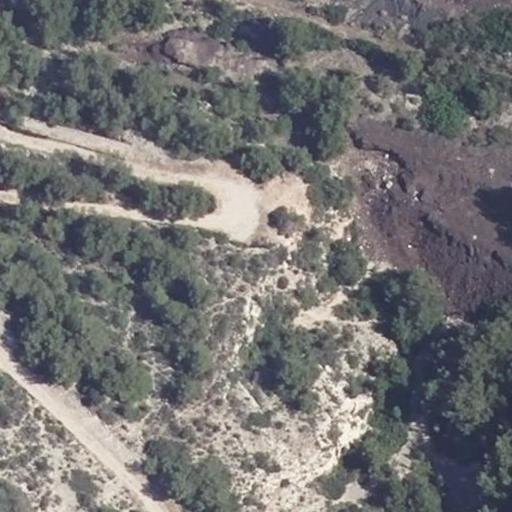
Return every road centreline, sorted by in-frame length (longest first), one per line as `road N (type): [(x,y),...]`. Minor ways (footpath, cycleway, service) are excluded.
road 1 (track): [(0,130),(222,186),(237,205),(218,222),(0,195)]
road 2 (track): [(0,357),(159,511)]
